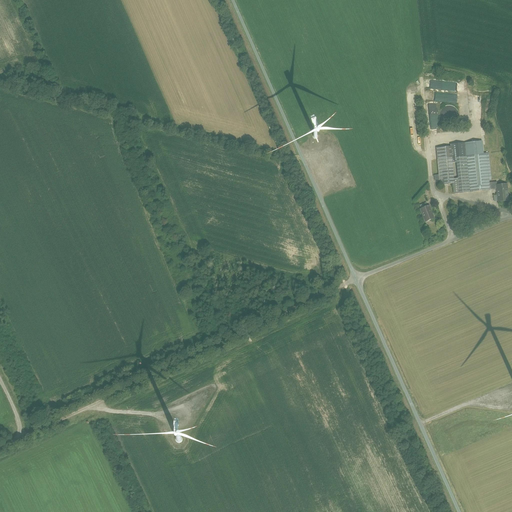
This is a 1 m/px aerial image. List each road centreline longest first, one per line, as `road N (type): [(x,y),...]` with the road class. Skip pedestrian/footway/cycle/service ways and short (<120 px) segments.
road 1 (unclassified): [(26,437),(356,279)]
road 2 (unclassified): [(356,279),(230,0)]
road 3 (unclassified): [(457,511),(356,279)]
road 4 (unclassified): [(511,218),(356,279)]
road 5 (track): [(140,119),(301,159)]
